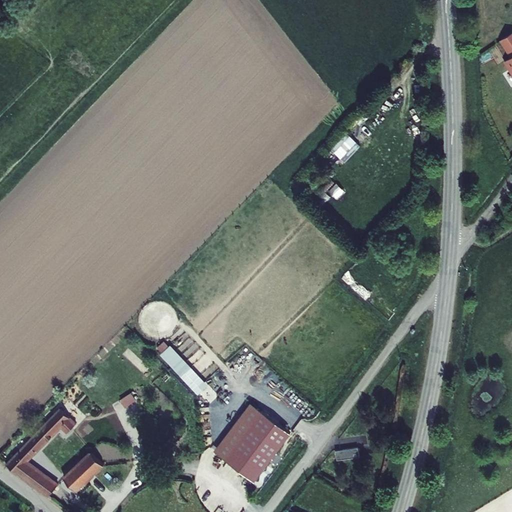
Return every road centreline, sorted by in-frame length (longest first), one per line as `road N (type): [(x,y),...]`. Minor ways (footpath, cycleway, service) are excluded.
road 1 (residential): [(266,511),(423,301),(446,288)]
road 2 (tertiary): [(449,246),(445,0)]
road 3 (tertiary): [(400,511),(429,404),(446,288)]
